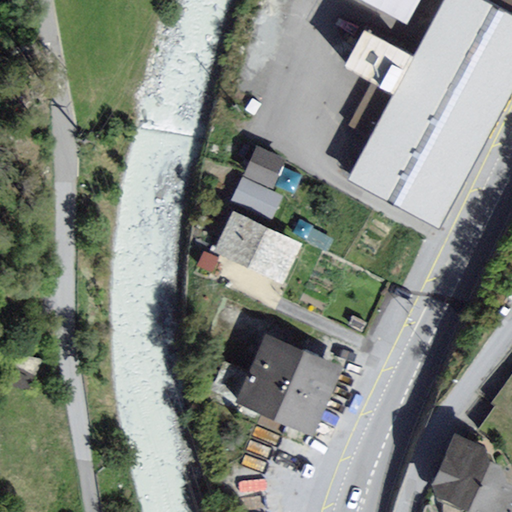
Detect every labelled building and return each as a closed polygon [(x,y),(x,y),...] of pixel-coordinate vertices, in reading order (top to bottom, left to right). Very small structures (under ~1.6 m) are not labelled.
[(511,0),(442,0),(418,51),(367,24),(339,72),(393,97),(342,180),(439,228),(511,101),(511,0)] [(365,0),(410,22),(421,0),(365,0)] [(286,153),(256,142),(245,174),(275,184),(286,153)] [(285,194),(243,178),(234,202),(274,217),(285,194)] [(304,237),(233,206),(214,249),(283,279),(304,237)] [(343,363),(266,331),(236,399),(311,433),(343,363)] [(459,427),(429,489),(477,511),(479,506),(499,511),(503,511),(511,507),(511,482),(510,482),(503,459),(493,459),(487,441),(459,427)]
